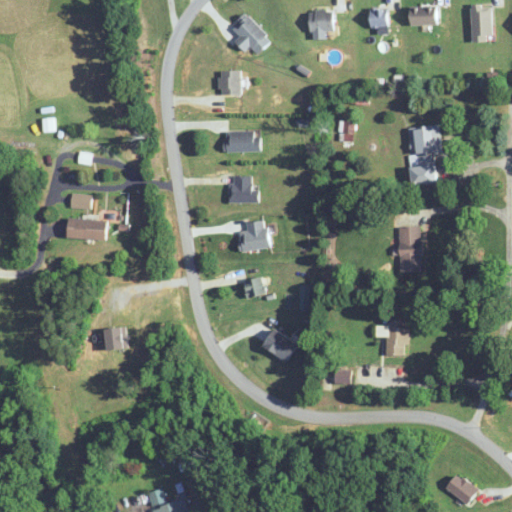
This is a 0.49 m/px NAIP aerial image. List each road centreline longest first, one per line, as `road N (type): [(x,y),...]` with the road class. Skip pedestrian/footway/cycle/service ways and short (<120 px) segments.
road 1 (residential): [(471,432),(436,418),(346,418),(281,406),(253,391),(207,338),(166,81),(171,51),(199,0)]
road 2 (residential): [(471,432),(506,314),(511,94)]
